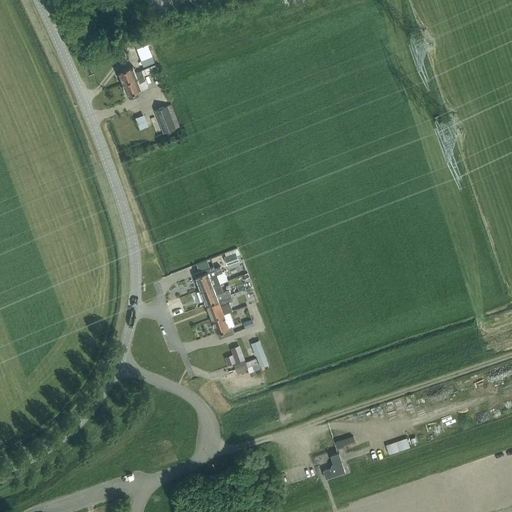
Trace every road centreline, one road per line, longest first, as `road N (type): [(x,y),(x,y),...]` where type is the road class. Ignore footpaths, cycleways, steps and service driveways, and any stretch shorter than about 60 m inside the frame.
road 1 (unclassified): [(117,363),(135,292),(129,230),(37,0)]
road 2 (unclassified): [(117,363),(185,394),(208,423),(202,457),(143,485)]
road 3 (track): [(325,419),(511,355)]
road 4 (unclassified): [(0,471),(64,435),(117,363)]
road 5 (unclassified): [(357,510),(511,460)]
